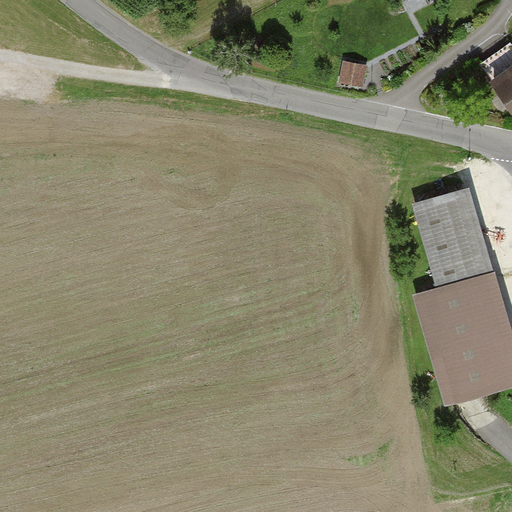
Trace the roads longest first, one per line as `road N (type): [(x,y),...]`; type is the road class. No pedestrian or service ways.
road 1 (residential): [(76,0),(210,82),(511,147)]
road 2 (track): [(0,56),(210,82)]
